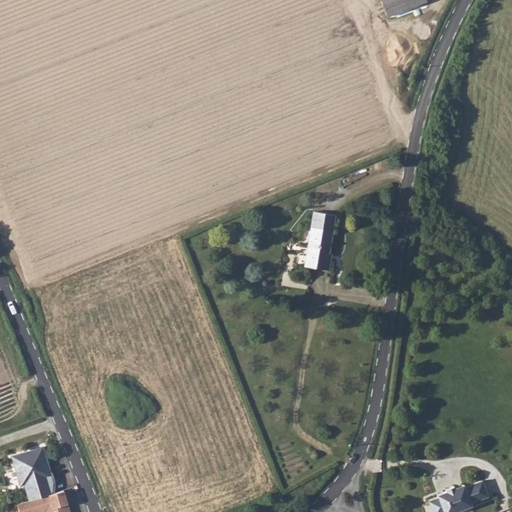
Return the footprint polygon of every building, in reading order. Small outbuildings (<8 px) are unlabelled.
[(426,0),(380,0),(388,17),(427,1),(426,0)] [(310,229),(304,266),(312,268),(328,270),(331,254),(329,253),(331,236),(335,215),(313,212),(310,229)] [(24,484),(29,500),(47,495),(45,485),(41,486),(39,477),(51,474),(43,446),(12,455),(20,485),(24,484)] [(428,498),(433,511),(440,511),(444,511),(447,511),(471,503),(470,501),(488,495),(482,479),(465,485),(464,483),(454,486),(454,484),(445,487),(446,489),(437,492),(438,495),(428,498)] [(51,508),(52,511),(68,511),(63,490),(56,492),(47,495),(16,504),(18,511),(38,511),(45,510),(51,508)]
